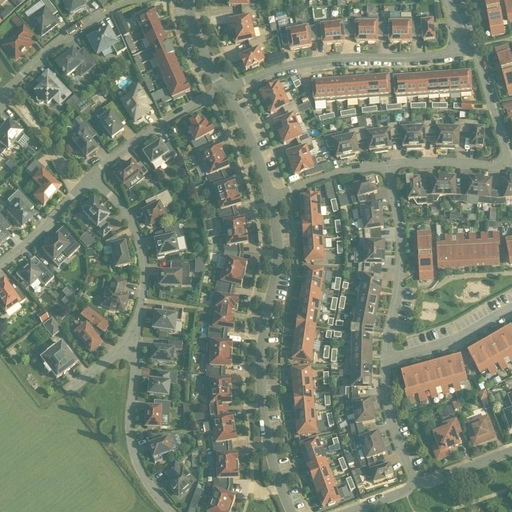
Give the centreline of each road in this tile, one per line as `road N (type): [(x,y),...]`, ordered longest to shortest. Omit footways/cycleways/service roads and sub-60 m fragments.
road 1 (tertiary): [(290,511),(260,391),(276,265),(271,198)]
road 2 (residential): [(224,92),(313,61),(450,52)]
road 3 (residential): [(387,167),(400,266),(386,361)]
road 4 (residential): [(168,511),(131,435),(137,331)]
road 5 (residential): [(137,331),(138,242),(122,209),(90,178)]
road 6 (residential): [(4,97),(72,32),(135,0)]
road 7 (residential): [(90,178),(148,133),(224,92)]
road 8 (residential): [(386,361),(455,341),(511,308)]
road 9 (residential): [(386,361),(394,429),(415,482)]
road 10 (residential): [(0,265),(90,178)]
road 11 (residential): [(271,198),(387,167)]
